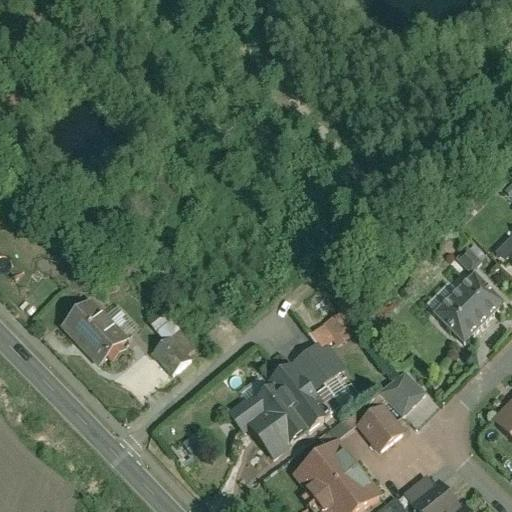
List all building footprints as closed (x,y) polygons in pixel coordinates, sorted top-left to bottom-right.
[(473,275),(484,264),(470,249),(459,260),(473,275)] [(477,274),(436,315),(467,346),(508,306),(477,274)] [(101,369),(130,340),(94,303),(65,331),(101,369)] [(343,310),(320,323),(334,349),(357,336),(343,310)] [(169,379),(198,356),(164,313),(146,327),(159,344),(148,353),(169,379)] [(321,345),(291,367),(315,399),(344,377),(321,345)] [(329,422),(290,371),(231,416),(249,439),(255,434),(276,462),(329,422)] [(386,397),(405,417),(428,397),(409,376),(386,397)] [(511,405),(496,422),(511,438),(511,405)] [(360,429),(382,456),(406,437),(383,409),(360,429)] [(296,479),(322,511),(367,511),(384,499),(372,485),(353,460),(340,444),(296,479)] [(415,505),(437,487),(429,477),(406,494),(415,505)] [(457,511),(462,509),(442,484),(437,487),(415,505),(420,511),(457,511)]
